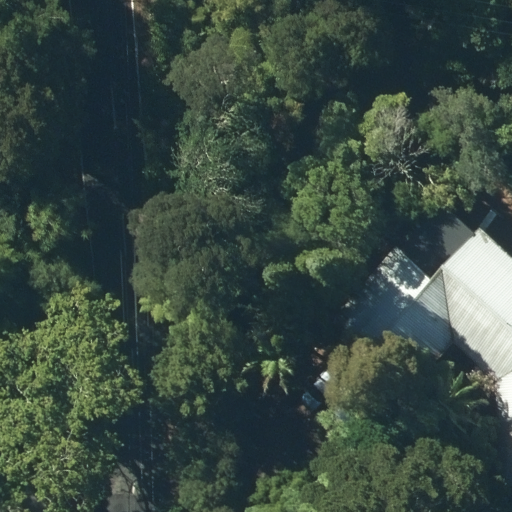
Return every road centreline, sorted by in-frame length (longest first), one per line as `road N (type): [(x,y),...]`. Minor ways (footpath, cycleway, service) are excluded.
road 1 (residential): [(119,0),(154,278),(150,467),(138,511)]
road 2 (unknown): [(154,278),(511,181)]
